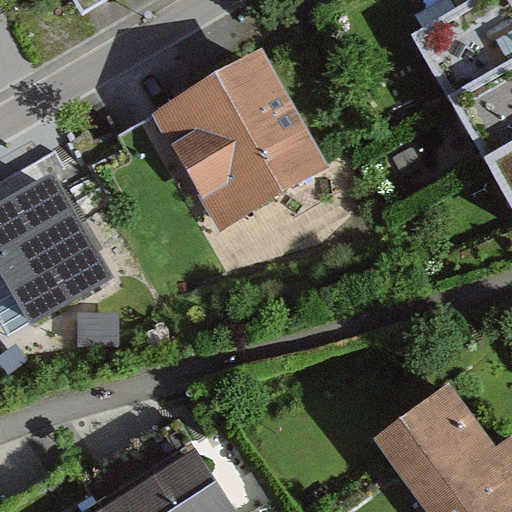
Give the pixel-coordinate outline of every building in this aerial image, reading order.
[(75,0),(80,8),(94,0),(75,0)] [(504,0),(419,49),(455,113),(511,80),(511,10),(506,0),(504,0)] [(336,165),(273,50),(165,109),(227,224),(336,165)] [(511,80),(455,113),(492,177),(511,164),(511,80)] [(511,164),(492,177),(511,211),(511,164)] [(68,175),(0,210),(0,247),(39,322),(123,278),(68,175)] [(451,402),(386,451),(431,511),(511,511),(511,446),(494,460),(451,402)] [(224,511),(192,461),(111,511),(224,511)]
